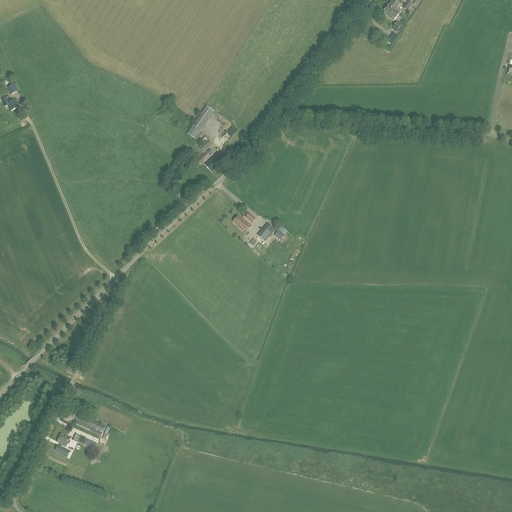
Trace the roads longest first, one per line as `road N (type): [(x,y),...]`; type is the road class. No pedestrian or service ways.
road 1 (unclassified): [(0,393),(277,122)]
road 2 (unclassified): [(511,143),(473,131),(277,122)]
road 3 (unclassified): [(277,122),(369,0)]
